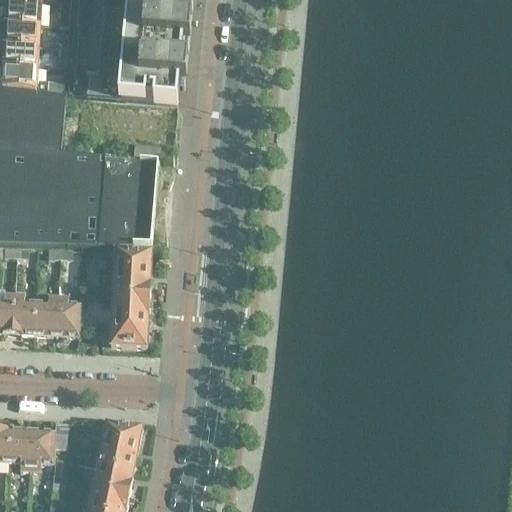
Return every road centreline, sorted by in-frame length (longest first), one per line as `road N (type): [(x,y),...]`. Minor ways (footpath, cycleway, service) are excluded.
road 1 (secondary): [(226,395),(263,0)]
road 2 (secondary): [(238,0),(201,394)]
road 3 (residential): [(0,385),(179,393)]
